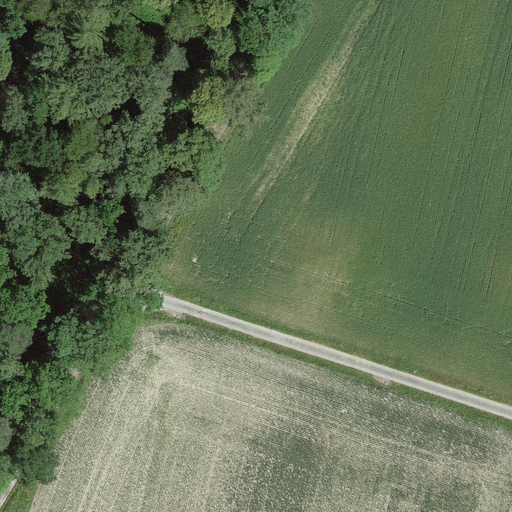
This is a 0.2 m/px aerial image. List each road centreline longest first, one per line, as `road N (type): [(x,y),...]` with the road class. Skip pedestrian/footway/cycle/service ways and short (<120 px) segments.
road 1 (track): [(0,500),(297,0)]
road 2 (track): [(122,292),(511,414)]
